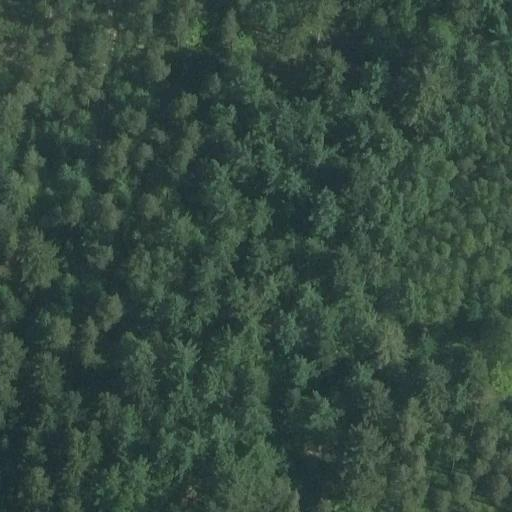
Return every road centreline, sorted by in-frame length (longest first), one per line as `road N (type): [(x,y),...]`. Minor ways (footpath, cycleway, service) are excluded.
road 1 (track): [(511,52),(335,256),(330,280),(350,314),(463,384),(480,404),(511,489)]
road 2 (track): [(46,511),(117,0)]
